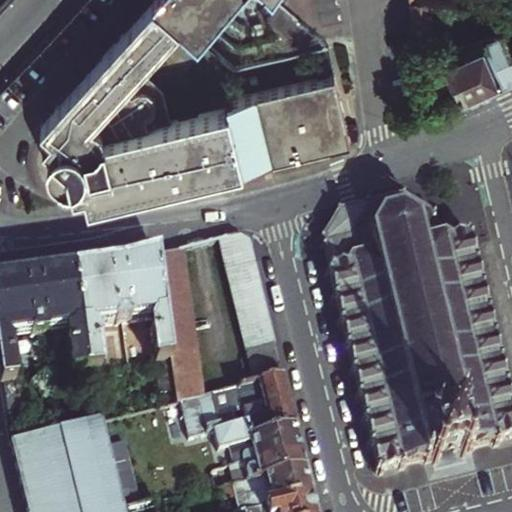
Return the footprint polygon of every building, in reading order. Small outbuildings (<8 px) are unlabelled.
[(275,89),(227,101),(217,59),(209,52),(199,42),(205,34),(233,0),(155,0),(154,2),(78,87),(42,126),(52,136),(44,145),(53,153),(48,164),(51,176),(60,184),(72,185),(75,196),(88,193),(90,200),(91,206),(242,168),(352,141),(351,136),(345,112),(335,73),(309,80),(275,89)] [(511,47),(505,29),(472,42),(471,39),(465,41),(467,45),(459,48),(448,23),(445,21),(440,21),(432,24),(424,5),(442,2),(441,0),(410,0),(416,33),(435,30),(465,100),(511,78),(511,47)] [(504,383),(503,383),(499,367),(500,367),(500,365),(501,365),(500,361),(499,361),(498,360),(497,360),(493,342),(494,342),(493,340),(495,340),(494,336),(493,336),(492,335),(491,335),(486,317),(487,316),(487,315),(488,314),(487,311),(486,311),(486,310),(484,310),(481,295),(482,294),(481,293),(483,292),(482,289),(481,289),(480,288),(479,288),(475,271),(476,270),(476,268),(477,268),(476,264),(475,264),(475,263),(473,263),(468,243),(471,242),(470,238),(468,239),(466,235),(463,235),(464,242),(446,246),(446,244),(443,241),(437,241),(432,220),(436,216),(433,213),(430,218),(403,200),(405,197),(402,195),(399,200),(367,208),(365,205),(362,206),(363,209),(341,214),(340,211),(336,212),(336,215),(322,238),(319,237),(317,240),(321,242),(322,246),(319,247),(320,250),(323,249),(327,270),(328,275),(325,275),(327,281),(328,281),(329,283),(331,283),(334,298),(333,298),(333,300),(331,300),(333,304),(334,304),(334,305),(336,305),(340,320),(338,321),(338,323),(337,323),(338,327),(340,327),(340,329),(342,329),(346,343),(344,343),(345,346),(343,346),(344,350),(346,351),(348,351),(352,367),(349,369),(350,374),(352,373),(353,376),(354,376),(358,392),(357,392),(357,394),(355,395),(357,399),(358,399),(359,401),(361,401),(364,416),(363,417),(364,419),(362,420),(363,424),(364,424),(365,426),(367,426),(370,440),(369,440),(369,443),(368,444),(369,448),(371,448),(372,450),(373,450),(377,466),(374,471),(375,475),(379,474),(380,477),(385,476),(384,475),(386,474),(386,472),(397,470),(397,472),(400,471),(401,473),(407,471),(407,469),(408,469),(408,467),(419,464),(420,466),(422,466),(423,467),(425,467),(431,465),(432,467),(435,466),(441,458),(441,455),(452,452),(453,455),(462,460),(466,459),(466,457),(471,456),(475,455),(475,453),(477,452),(477,450),(487,447),(488,449),(490,449),(491,451),(496,450),(496,447),(498,447),(498,445),(509,442),(510,444),(511,443),(511,420),(511,416),(509,408),(505,392),(506,391),(506,390),(508,389),(506,385),(505,385),(504,383)] [(224,241),(215,244),(250,388),(282,380),(248,245),(238,238),(224,241)] [(176,253),(156,258),(171,393),(172,407),(191,402),(176,253)] [(94,336),(87,330),(152,321),(148,328),(152,365),(154,365),(157,395),(171,393),(156,258),(97,270),(72,274),(84,376),(99,374),(94,336)] [(0,386),(15,385),(10,347),(3,341),(69,332),(64,341),(69,378),(84,376),(72,274),(12,282),(0,283),(0,386)] [(287,400),(282,380),(250,388),(210,398),(215,420),(230,416),(233,430),(244,427),(239,405),(260,400),(265,422),(245,427),(248,440),(294,428),(287,400)] [(230,468),(253,463),(300,452),(296,438),(294,428),(248,440),(245,427),(244,427),(233,430),(218,434),(215,420),(210,398),(194,401),(203,437),(210,435),(214,453),(226,450),(230,468)] [(90,428),(10,448),(25,511),(119,511),(104,451),(98,426),(90,428)] [(122,447),(104,451),(119,511),(126,511),(137,510),(122,447)] [(222,490),(305,470),(302,460),(300,452),(253,463),(255,468),(219,478),(222,490)] [(272,506),(311,497),(308,483),(305,470),(222,490),(219,490),(222,503),(269,492),(272,506)] [(245,511),(315,511),(311,497),(272,506),(245,511)]
